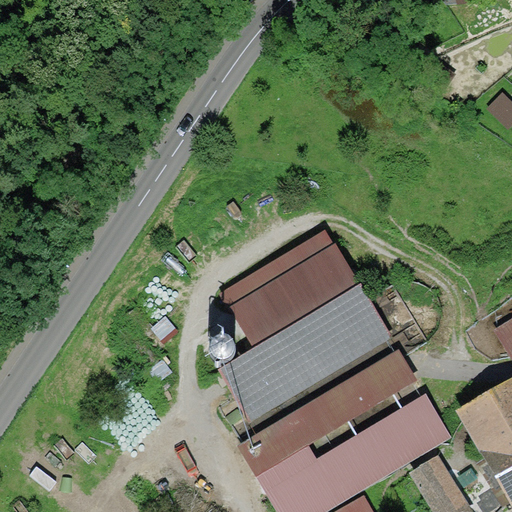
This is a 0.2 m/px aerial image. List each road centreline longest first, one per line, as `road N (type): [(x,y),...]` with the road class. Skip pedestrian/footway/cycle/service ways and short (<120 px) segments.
road 1 (residential): [(284,0),(0,414)]
road 2 (track): [(216,0),(189,19),(73,157),(0,260)]
